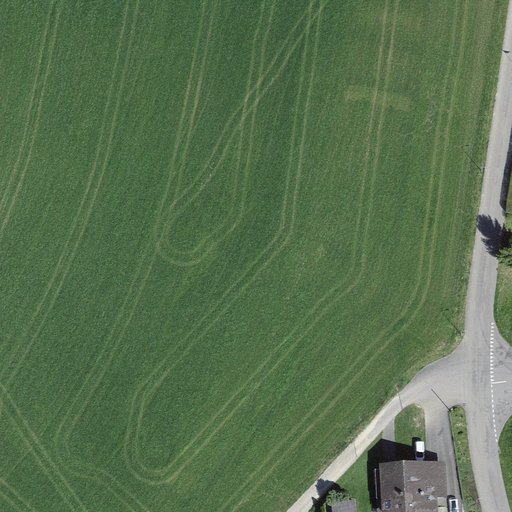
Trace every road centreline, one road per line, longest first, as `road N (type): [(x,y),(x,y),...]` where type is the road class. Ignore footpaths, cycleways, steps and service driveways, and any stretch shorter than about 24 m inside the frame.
road 1 (residential): [(511,52),(475,323),(480,378)]
road 2 (track): [(480,378),(414,387),(299,511)]
road 3 (residential): [(480,378),(492,511)]
